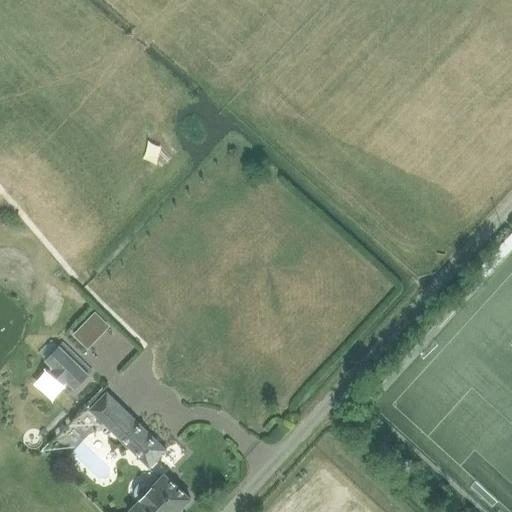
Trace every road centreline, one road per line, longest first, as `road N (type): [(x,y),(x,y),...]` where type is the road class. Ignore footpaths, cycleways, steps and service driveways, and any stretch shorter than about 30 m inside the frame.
road 1 (unclassified): [(227,511),(511,203)]
road 2 (track): [(0,188),(89,294),(145,346)]
